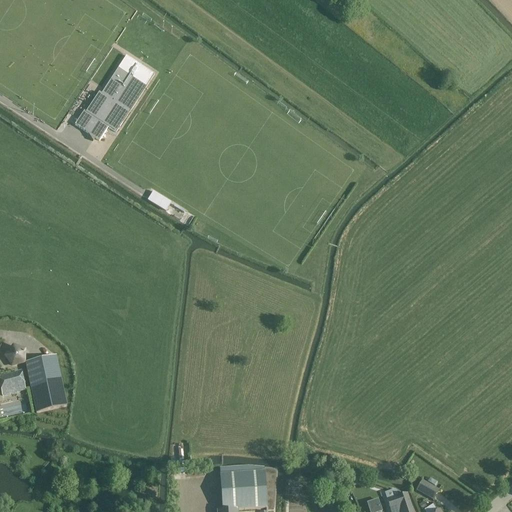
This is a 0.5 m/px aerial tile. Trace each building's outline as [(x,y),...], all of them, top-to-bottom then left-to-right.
[(83,111),(74,125),(99,141),(108,128),(116,133),(155,74),(127,57),(102,94),(99,93),(86,113),(83,111)] [(190,221),(152,196),(148,203),(186,228),(190,221)] [(4,357),(11,368),(25,365),(26,351),(12,346),(4,357)] [(56,357),(25,363),(36,414),(67,407),(56,357)] [(21,373),(0,377),(0,387),(2,397),(26,391),(21,373)] [(0,407),(1,415),(30,411),(28,398),(0,402),(0,407)] [(216,511),(237,511),(238,511),(267,509),(265,472),(220,475),(222,511),(216,511)] [(416,491),(433,501),(439,490),(422,481),(416,491)] [(412,511),(407,495),(399,497),(396,490),(385,493),(391,511),(400,509),(400,511),(412,511)] [(343,511),(337,492),(315,500),(320,511),(343,511)] [(381,499),(368,501),(370,511),(382,511),(383,511),(381,499)]
